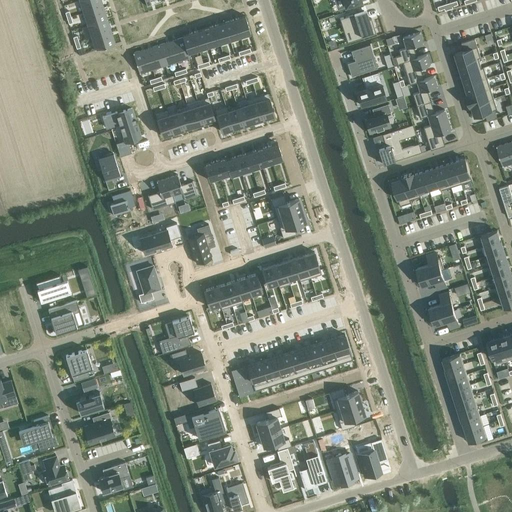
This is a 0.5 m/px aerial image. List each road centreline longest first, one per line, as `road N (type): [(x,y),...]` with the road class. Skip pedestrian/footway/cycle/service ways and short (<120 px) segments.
road 1 (residential): [(196,301),(263,511)]
road 2 (residential): [(384,0),(396,20),(431,18),(470,143)]
road 3 (residential): [(428,344),(372,174)]
road 4 (unclassified): [(414,475),(359,305)]
road 5 (residential): [(42,349),(92,511)]
road 6 (residential): [(335,234),(189,279)]
road 7 (residential): [(300,122),(164,164)]
road 8 (residential): [(42,349),(174,308)]
road 9 (residential): [(359,305),(230,348)]
road 10 (residential): [(372,174),(333,51)]
road 11 (unclassified): [(300,122),(262,0)]
road 12 (unclassified): [(414,475),(295,511)]
road 13 (residential): [(464,459),(428,344)]
